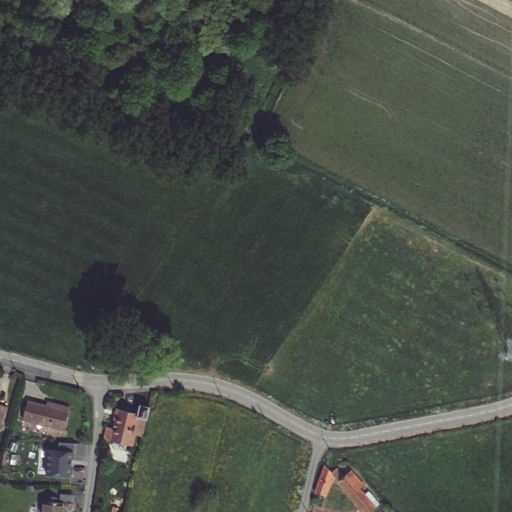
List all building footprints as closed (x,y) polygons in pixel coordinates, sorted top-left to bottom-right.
[(23,419),(64,430),(70,408),(53,404),(52,407),(46,406),(28,401),(23,419)] [(138,413),(119,408),(113,427),(107,426),(104,436),(110,438),(112,438),(132,443),(135,431),(144,433),(151,406),(141,404),(138,413)] [(39,447),(39,474),(75,474),(76,442),(60,441),(60,448),(39,447)] [(333,476),(363,511),(369,511),(379,504),(368,492),(365,495),(359,489),(364,486),(351,470),(344,476),(338,469),(333,474),(327,467),(315,492),(324,496),(333,476)] [(61,494),(60,501),(73,502),(73,495),(61,494)] [(62,511),(63,502),(44,501),(42,511),(62,511)]
